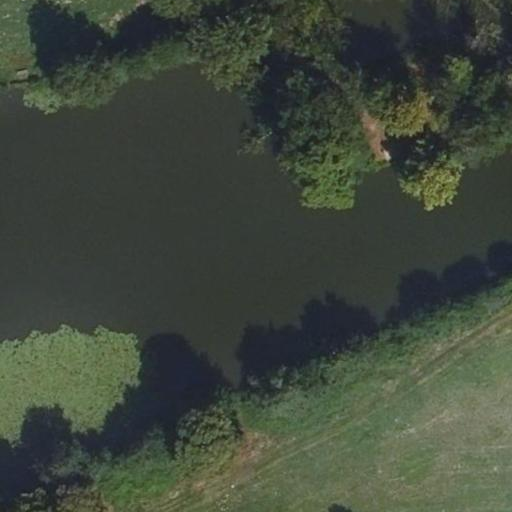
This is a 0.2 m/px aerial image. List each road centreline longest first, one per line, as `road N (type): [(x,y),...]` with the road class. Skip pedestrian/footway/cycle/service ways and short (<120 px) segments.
road 1 (unknown): [(149,511),(328,401),(511,310)]
road 2 (unknown): [(0,36),(223,0)]
